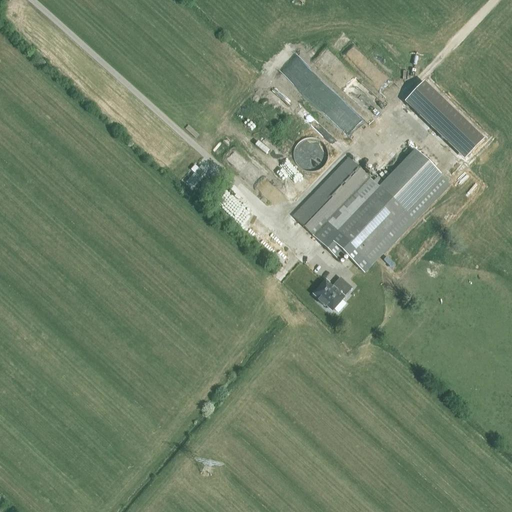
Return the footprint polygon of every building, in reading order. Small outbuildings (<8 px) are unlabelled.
[(287,139),(281,147),(287,152),(293,143),(287,139)] [(324,166),(325,164),(327,162),(327,159),(328,157),(327,154),(327,151),(326,149),(325,147),(323,144),(321,143),(319,141),(317,140),(314,139),(312,139),(309,139),(306,139),(304,140),(301,141),(299,143),(297,145),(296,147),(295,149),(294,152),(293,154),(293,157),(293,159),(294,162),(295,164),(297,166),(298,168),(300,170),(303,171),(305,172),(308,173),(310,173),(313,173),(316,172),(318,171),(320,170),(322,168),(324,166)] [(345,255),(363,273),(448,184),(414,151),(378,188),(348,159),(292,217),(339,262),(345,255)] [(383,183),(377,178),(373,183),(378,188),(383,183)] [(342,299),(351,289),(340,279),(331,289),(325,283),(315,295),(320,300),(318,302),(325,308),(326,306),(332,310),(342,299)]
